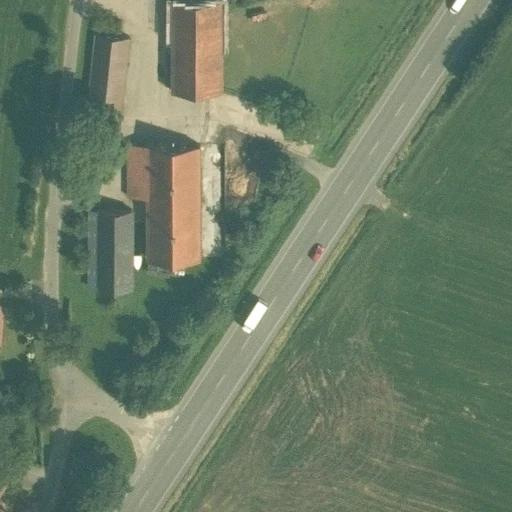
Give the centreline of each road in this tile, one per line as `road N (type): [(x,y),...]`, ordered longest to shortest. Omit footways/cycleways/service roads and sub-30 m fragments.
road 1 (secondary): [(474,0),(170,458)]
road 2 (unclassified): [(56,381),(50,226),(76,0)]
road 3 (unclassified): [(170,458),(56,381)]
road 4 (unclassified): [(46,511),(59,447),(56,381)]
